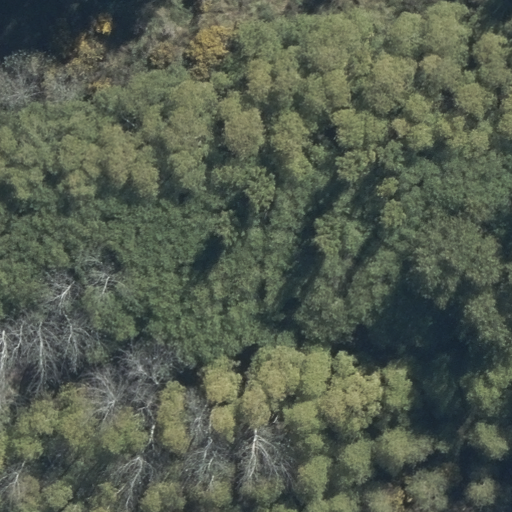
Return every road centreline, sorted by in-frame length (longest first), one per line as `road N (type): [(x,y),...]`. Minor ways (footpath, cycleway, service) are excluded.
road 1 (track): [(0,355),(511,287)]
road 2 (track): [(170,0),(0,25)]
